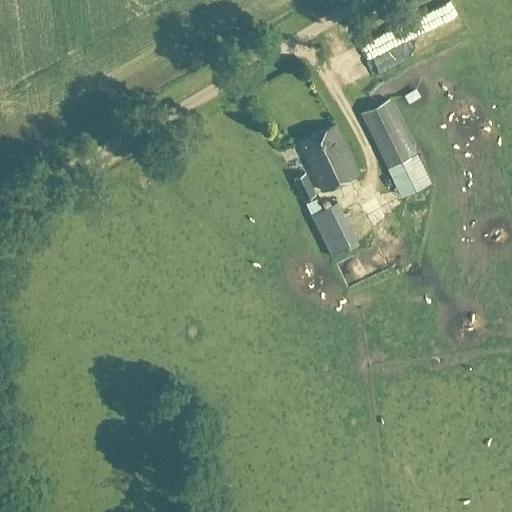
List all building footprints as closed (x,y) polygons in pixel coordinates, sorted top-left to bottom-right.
[(385,24),(359,38),(372,64),(399,50),(385,24)] [(388,100),(361,113),(388,168),(415,155),(388,100)] [(335,125),(299,142),(322,191),(358,174),(335,125)] [(314,192),(305,172),(292,178),(302,198),(314,192)] [(317,199),(306,204),(310,214),(321,209),(317,199)]
